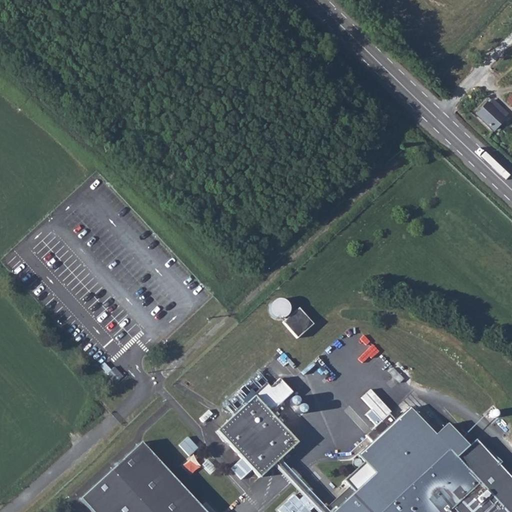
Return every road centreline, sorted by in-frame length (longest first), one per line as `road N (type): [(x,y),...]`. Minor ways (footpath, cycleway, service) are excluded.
road 1 (track): [(157,382),(400,156)]
road 2 (primary): [(511,189),(314,0)]
road 3 (unclassified): [(157,382),(8,511)]
road 4 (unclassified): [(244,511),(319,440),(323,413),(367,371)]
